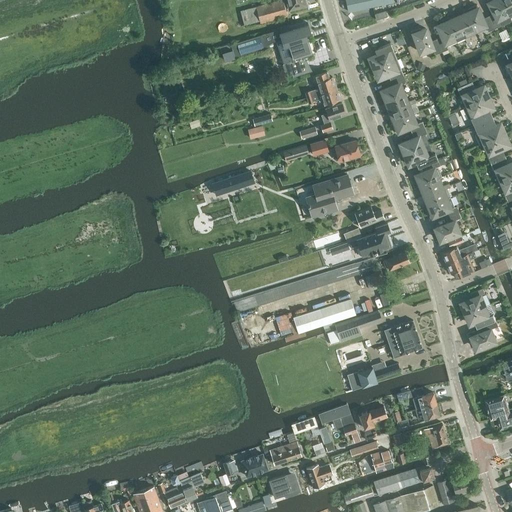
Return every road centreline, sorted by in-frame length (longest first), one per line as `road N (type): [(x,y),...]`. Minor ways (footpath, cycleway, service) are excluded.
road 1 (tertiary): [(439,293),(341,42)]
road 2 (tertiary): [(482,455),(439,293)]
